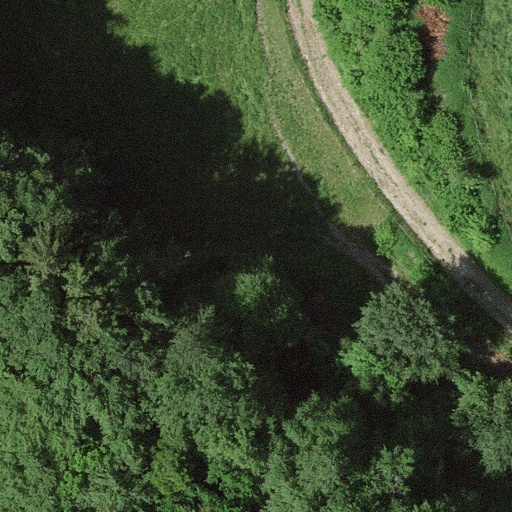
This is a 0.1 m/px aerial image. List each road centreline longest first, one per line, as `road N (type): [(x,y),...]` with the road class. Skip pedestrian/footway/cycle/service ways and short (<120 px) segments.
road 1 (track): [(511,464),(377,474),(304,470),(238,454),(99,387),(43,336),(0,278)]
road 2 (track): [(511,318),(388,184),(300,35),(295,0)]
